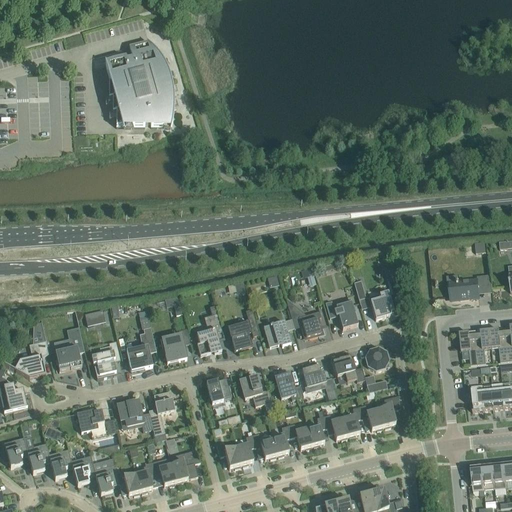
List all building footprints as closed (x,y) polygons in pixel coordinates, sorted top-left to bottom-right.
[(106,68),(110,85),(109,85),(109,101),(112,100),(112,115),(116,114),(116,129),(116,130),(145,130),(144,129),(150,127),(151,130),(172,130),(173,121),(174,114),(176,113),(176,112),(174,113),(174,106),(174,99),(176,98),(175,97),(173,98),(172,91),(171,85),(173,84),(173,83),(171,84),(170,81),(169,78),(167,73),(166,71),(165,69),(164,65),(162,63),(161,60),(159,58),(157,55),(156,53),(154,51),(152,48),(149,44),(148,45),(129,50),(133,62),(127,64),(127,63),(106,68)] [(508,244),(500,244),(500,252),(508,251),(508,244)] [(475,248),(476,256),(484,255),(483,247),(475,248)] [(277,278),(267,280),(270,290),(279,287),(277,278)] [(473,301),(473,300),(472,300),(471,297),(473,297),(479,297),(478,288),(488,287),(487,278),(477,279),(478,282),(459,284),(458,282),(457,282),(457,284),(450,285),(450,288),(450,294),(451,299),(455,299),(460,299),(460,302),(473,301)] [(359,302),(366,300),(361,284),(354,286),(360,307),(361,307),(359,302)] [(376,323),(391,318),(390,316),(394,315),(388,294),(379,297),(380,301),(370,304),(376,323)] [(167,310),(174,308),(176,319),(183,317),(179,299),(165,302),(167,310)] [(306,318),(286,301),(291,320),(298,318),(305,343),(324,338),(319,321),(321,320),(319,314),(306,318)] [(354,315),(356,314),(354,308),(353,309),(350,301),(332,306),(332,304),(325,306),(330,321),(339,319),(343,332),(358,328),(354,315)] [(208,319),(210,327),(206,328),(208,334),(197,337),(199,346),(197,347),(200,359),(211,356),(211,355),(214,354),(214,356),(222,354),(219,343),(224,342),(215,309),(210,310),(212,318),(208,319)] [(253,339),(260,337),(252,312),(246,314),(248,321),(247,321),(248,321),(249,325),(228,331),(231,341),(232,341),(233,345),(232,345),(234,354),(241,353),(241,352),(252,349),(251,344),(250,340),(248,341),(247,336),(252,335),(253,339)] [(264,330),(267,341),(275,338),(278,349),(279,349),(278,347),(281,346),(282,350),(291,347),(287,333),(294,331),(292,322),(273,327),(274,328),(273,328),(273,327),(264,330)] [(144,336),(139,337),(142,350),(126,354),(131,375),(153,370),(147,346),(154,344),(151,330),(143,332),(144,336)] [(501,365),(509,364),(505,331),(490,333),(492,351),(499,350),(501,365)] [(183,348),(190,347),(187,332),(179,334),(180,339),(169,341),(169,343),(161,345),(161,344),(160,345),(163,356),(164,356),(164,355),(165,355),(168,366),(167,366),(169,366),(170,368),(179,366),(178,364),(187,362),(187,361),(186,361),(183,348)] [(55,355),(57,362),(54,363),(57,375),(70,372),(71,373),(82,370),(79,356),(85,355),(80,333),(72,335),(73,341),(81,340),(82,347),(74,349),(74,351),(55,355)] [(490,333),(481,334),(481,335),(475,335),(479,368),(486,367),(485,352),(492,351),(490,333)] [(460,336),(462,354),(469,353),(471,368),(479,368),(475,335),(470,336),(470,335),(460,336)] [(46,344),(29,348),(32,361),(20,364),(15,373),(4,367),(29,382),(46,378),(44,369),(52,367),(46,344)] [(101,357),(95,358),(92,359),(94,367),(96,366),(97,370),(94,371),(97,383),(108,380),(117,378),(117,377),(107,379),(107,377),(116,375),(114,365),(120,363),(116,345),(109,346),(110,349),(100,351),(101,357)] [(370,354),(365,361),(368,370),(376,375),(384,372),(385,371),(389,370),(388,365),(389,364),(386,355),(378,351),(370,354)] [(350,359),(333,364),(337,380),(345,377),(347,385),(356,383),(357,385),(365,383),(362,371),(354,373),(350,359)] [(308,393),(327,388),(321,367),(302,373),(308,393)] [(0,397),(4,416),(28,411),(24,396),(22,396),(21,392),(15,394),(14,387),(8,388),(7,383),(2,380),(5,375),(0,371),(0,397)] [(465,372),(466,381),(482,379),(481,371),(465,372)] [(281,402),(291,399),(292,403),(304,400),(300,388),(299,388),(299,389),(294,390),(290,377),(291,377),(290,376),(283,378),(283,377),(272,378),(272,379),(274,379),(281,402)] [(256,410),(264,407),(267,419),(275,417),(268,393),(261,395),(257,380),(251,382),(251,381),(240,384),(245,402),(253,400),(256,410)] [(213,411),(224,408),(223,404),(231,402),(226,383),(214,387),(214,385),(206,387),(213,411)] [(369,396),(374,394),(388,391),(386,383),(367,388),(369,396)] [(492,387),(493,393),(495,412),(501,412),(500,411),(503,411),(503,412),(505,411),(503,392),(504,392),(503,386),(492,387)] [(492,387),(483,388),(483,394),(485,414),(490,413),(490,412),(493,412),(493,413),(495,412),(493,393),(492,387)] [(483,388),(472,389),(472,390),(466,391),(466,398),(473,397),(474,414),(473,414),(473,415),(480,414),(480,413),(483,413),(483,414),(485,414),(483,394),(483,388)] [(511,390),(504,392),(503,392),(505,411),(511,411),(511,410),(511,390)] [(149,414),(149,416),(153,432),(156,445),(167,442),(161,417),(175,414),(172,403),(169,395),(154,398),(156,407),(155,407),(156,412),(149,414)] [(384,403),(385,405),(377,407),(378,412),(383,431),(384,430),(384,432),(391,430),(391,429),(396,427),(392,414),(400,412),(399,399),(384,403)] [(138,404),(134,405),(133,403),(117,407),(121,424),(126,423),(127,430),(141,427),(142,429),(143,434),(153,432),(149,416),(141,418),(138,404)] [(367,415),(365,408),(359,410),(362,422),(368,420),(371,434),(376,433),(376,434),(383,432),(383,431),(378,412),(367,415)] [(354,411),(353,412),(354,418),(343,422),(348,440),(349,440),(349,441),(356,439),(355,438),(360,437),(356,423),(362,422),(359,410),(354,411)] [(81,436),(91,434),(92,441),(117,435),(114,423),(104,425),(102,413),(94,415),(94,413),(77,417),(81,436)] [(343,422),(331,425),(330,418),(323,419),(327,431),(332,430),(336,443),(341,442),(341,443),(348,442),(347,440),(348,440),(343,422)] [(323,419),(317,421),(319,428),(307,431),(312,450),(313,449),(314,451),(320,449),(320,448),(324,446),(321,433),(327,431),(323,419)] [(307,431),(296,434),(294,427),(288,429),(291,441),(297,439),(300,453),(305,452),(306,453),(312,451),(312,450),(307,431)] [(288,429),(282,431),(283,438),(272,441),(277,459),(278,459),(278,460),(285,459),(284,457),(289,456),(285,442),(291,441),(288,429)] [(272,441),(260,444),(259,437),(252,439),(256,450),(261,449),(265,462),(270,461),(270,462),(277,461),(276,459),(277,459),(272,441)] [(252,439),(246,440),(248,447),(236,450),(241,469),(242,469),(242,470),(249,468),(249,467),(253,465),(250,452),(256,450),(252,439)] [(6,452),(7,456),(0,457),(0,461),(5,466),(9,465),(11,471),(22,468),(21,461),(23,461),(28,460),(29,460),(27,452),(24,441),(12,444),(13,450),(6,452)] [(234,471),(234,472),(241,470),(241,469),(236,450),(225,453),(223,446),(217,448),(216,448),(220,460),(226,459),(229,472),(234,471)] [(45,474),(43,467),(45,467),(51,466),(51,465),(49,458),(46,447),(27,452),(29,460),(28,460),(33,477),(45,474)] [(67,480),(65,473),(67,473),(73,471),(71,464),(72,464),(69,452),(49,458),(51,465),(51,466),(55,483),(67,480)] [(89,486),(87,480),(90,479),(95,478),(96,478),(95,473),(91,459),(72,464),(71,464),(73,471),(78,489),(89,486)] [(195,467),(200,465),(199,460),(171,468),(176,486),(177,486),(177,487),(184,486),(183,484),(188,483),(188,482),(198,480),(195,467)] [(171,468),(160,471),(158,464),(152,465),(155,477),(161,476),(164,489),(169,488),(169,489),(176,488),(175,486),(176,486),(171,468)] [(152,465),(145,467),(147,474),(136,477),(141,496),(141,495),(142,497),(148,495),(148,494),(153,492),(149,479),(155,477),(152,465)] [(505,485),(511,483),(511,466),(503,467),(505,485)] [(503,467),(493,468),(495,486),(495,492),(506,491),(505,485),(503,467)] [(112,496),(111,489),(113,488),(113,489),(119,487),(116,475),(114,468),(95,473),(96,478),(95,478),(101,499),(112,496)] [(495,486),(493,468),(492,468),(482,469),(484,487),(485,493),(495,492),(495,486)] [(484,487),(482,469),(481,469),(471,470),(472,482),(471,483),(471,488),(473,488),(473,494),(484,493),(485,493),(484,487)] [(136,477),(124,480),(122,473),(116,475),(119,487),(125,486),(129,499),(133,498),(134,499),(140,497),(140,496),(141,496),(136,477)] [(379,493),(372,494),(372,496),(376,511),(404,511),(403,502),(393,504),(387,506),(384,493),(379,494),(379,493)] [(364,497),(364,498),(360,499),(363,511),(376,511),(372,496),(371,496),(371,495),(364,497)] [(343,502),(337,504),(337,505),(336,505),(337,511),(350,511),(348,502),(343,503),(343,502)]
